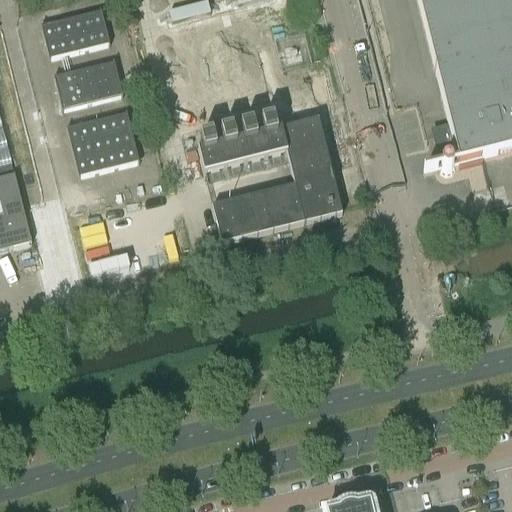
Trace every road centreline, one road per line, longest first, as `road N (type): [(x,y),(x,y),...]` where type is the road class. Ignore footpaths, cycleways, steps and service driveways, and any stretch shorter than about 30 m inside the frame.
road 1 (secondary): [(511,359),(0,490)]
road 2 (secondary): [(95,511),(511,406)]
road 3 (unclassified): [(428,344),(339,0)]
road 4 (unclassified): [(261,511),(511,452)]
